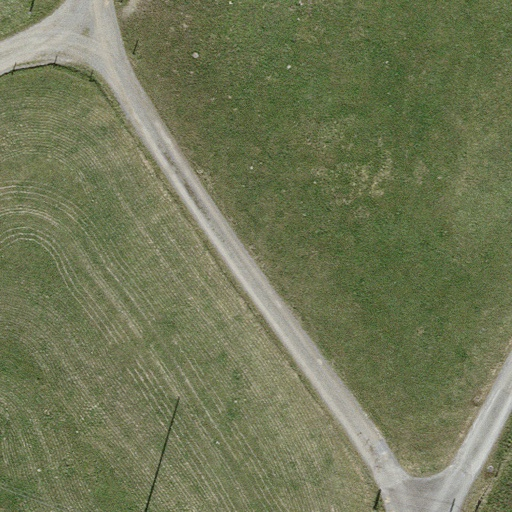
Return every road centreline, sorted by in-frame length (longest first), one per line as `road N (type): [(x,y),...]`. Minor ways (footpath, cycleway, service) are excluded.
road 1 (track): [(407,511),(391,473),(262,294),(87,23),(89,0)]
road 2 (track): [(438,511),(511,374)]
